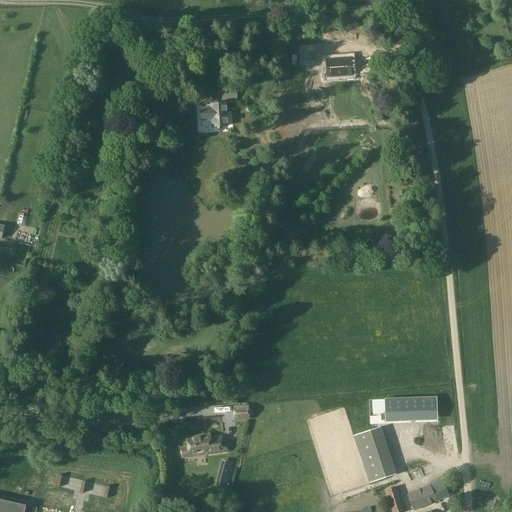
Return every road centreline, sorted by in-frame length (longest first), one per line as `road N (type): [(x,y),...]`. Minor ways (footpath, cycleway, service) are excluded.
road 1 (track): [(462,427),(442,215),(414,81)]
road 2 (track): [(155,21),(400,7)]
road 3 (unknown): [(0,409),(126,417),(206,409)]
road 4 (track): [(155,21),(92,6),(0,1)]
